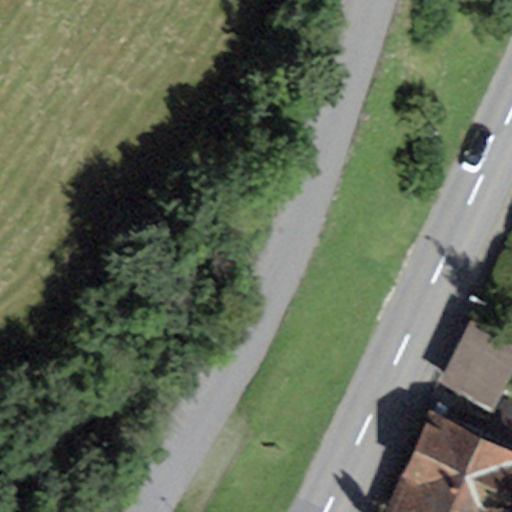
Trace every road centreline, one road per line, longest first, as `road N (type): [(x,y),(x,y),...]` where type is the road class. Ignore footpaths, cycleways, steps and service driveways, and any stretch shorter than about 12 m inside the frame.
road 1 (residential): [(374,0),(352,88),(287,253),(177,451),(153,511)]
road 2 (primary): [(327,511),(511,114)]
